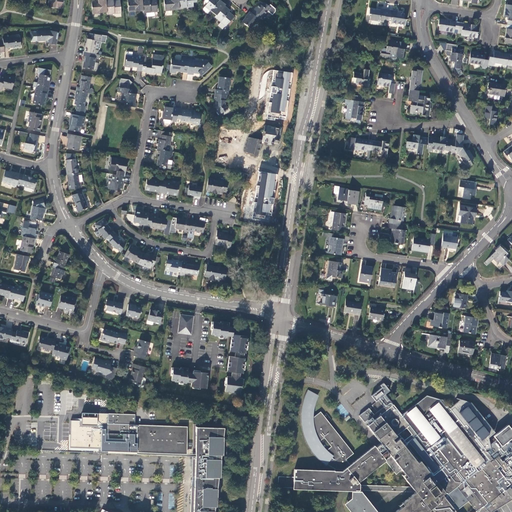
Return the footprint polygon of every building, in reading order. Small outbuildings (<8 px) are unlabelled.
[(63,9),(64,0),(49,0),(48,7),(63,9)] [(107,12),(106,0),(97,0),(98,0),(92,1),(93,14),(107,12)] [(106,0),(107,12),(107,14),(121,13),(120,0),(114,1),(113,0),(106,0)] [(136,12),(143,11),(142,0),(128,0),(129,12),(136,12)] [(142,0),(143,11),(143,13),(146,13),(154,12),(157,12),(156,0),(142,0)] [(163,0),(165,11),(179,10),(179,8),(178,0),(163,0)] [(224,6),(225,5),(221,0),(220,2),(217,0),(205,0),(205,1),(208,3),(206,6),(216,15),(224,6)] [(258,19),(259,19),(261,16),(263,17),(268,11),(271,13),(273,9),(264,2),(262,6),(260,4),(254,10),(251,12),(258,19)] [(216,15),(215,17),(226,26),(234,17),(229,12),(230,11),(224,6),(216,15)] [(383,20),(387,21),(388,17),(389,10),(378,7),(378,9),(370,8),(369,14),(370,14),(369,20),(383,22),(383,20)] [(397,11),(389,10),(388,17),(392,17),(391,23),(405,25),(406,19),(404,18),(404,14),(403,12),(400,14),(400,16),(396,15),(397,11)] [(251,12),(250,11),(247,14),(248,15),(243,21),(250,28),(258,19),(251,12)] [(455,29),(458,30),(459,23),(453,22),(454,21),(439,19),(438,24),(440,24),(439,30),(454,32),(455,29)] [(459,23),(458,30),(462,30),(461,35),(477,38),(479,33),(476,32),(477,25),(459,23)] [(37,32),(32,32),(32,41),(38,41),(48,41),(48,43),(57,45),(59,32),(50,31),(37,31),(37,32)] [(104,35),(92,34),(91,34),(94,35),(92,40),(89,39),(87,48),(86,48),(86,52),(99,54),(100,51),(96,50),(98,41),(102,42),(104,35)] [(7,36),(3,36),(4,41),(5,49),(10,49),(10,48),(14,47),(14,48),(22,47),(21,38),(17,38),(16,36),(8,38),(7,36)] [(389,46),(387,46),(386,49),(382,48),(381,52),(381,55),(382,57),(389,58),(390,53),(396,54),(395,57),(402,58),(404,49),(406,43),(391,40),(389,46)] [(450,56),(450,61),(455,62),(454,68),(460,69),(463,50),(457,49),(457,45),(446,44),(445,53),(447,56),(450,56)] [(489,54),(488,59),(488,66),(494,67),(496,64),(506,65),(508,54),(494,51),(494,55),(489,54)] [(86,52),(85,52),(84,57),(85,57),(83,68),(94,70),(95,62),(96,58),(99,59),(100,55),(99,54),(86,52)] [(471,52),(469,64),(481,65),(482,68),(487,69),(488,66),(488,59),(485,59),(485,55),(476,54),(476,52),(471,52)] [(144,61),(143,71),(147,71),(147,73),(155,74),(156,72),(157,72),(157,73),(162,74),(164,60),(165,56),(160,55),(159,59),(154,59),(153,63),(147,62),(147,61),(144,61)] [(144,61),(144,60),(139,59),(140,57),(127,56),(126,66),(131,67),(132,66),(138,67),(138,70),(143,71),(144,61)] [(195,59),(190,58),(190,60),(188,73),(188,75),(195,75),(195,73),(201,74),(203,76),(212,67),(210,63),(195,61),(195,59)] [(188,73),(190,60),(184,59),(183,62),(173,60),(171,72),(177,73),(177,71),(188,73)] [(368,80),(369,70),(364,69),(363,73),(355,72),(354,78),(357,78),(356,83),(366,85),(367,80),(368,80)] [(275,120),(275,118),(286,120),(286,116),(292,73),(274,70),(267,119),(275,120)] [(412,71),(410,89),(417,90),(418,87),(420,87),(423,71),(416,70),(416,71),(412,71)] [(394,93),(396,83),(392,82),(393,75),(382,73),(381,80),(378,79),(377,85),(389,87),(389,93),(394,93)] [(5,76),(1,75),(1,78),(0,79),(0,89),(1,89),(3,85),(12,88),(16,77),(6,74),(5,76)] [(37,88),(50,90),(50,86),(49,85),(51,77),(40,75),(39,83),(35,83),(34,87),(37,88)] [(78,87),(77,91),(89,93),(92,94),(93,89),(90,89),(92,78),(82,76),(79,87),(78,87)] [(216,90),(216,95),(226,96),(231,97),(231,94),(229,93),(229,92),(231,80),(221,78),(220,83),(221,83),(220,86),(219,86),(218,90),(216,90)] [(504,85),(488,83),(487,88),(489,88),(488,94),(504,97),(505,91),(503,90),(504,85)] [(127,103),(126,106),(137,108),(138,104),(135,103),(136,95),(133,94),(133,91),(130,90),(131,86),(121,84),(120,88),(123,88),(122,93),(124,94),(123,102),(127,103)] [(48,96),(50,90),(37,88),(34,104),(45,106),(48,95),(48,96)] [(418,95),(419,91),(417,90),(410,89),(408,101),(415,102),(414,106),(410,105),(409,113),(412,114),(413,111),(422,113),(422,116),(427,116),(429,108),(432,109),(433,105),(429,104),(430,97),(418,95)] [(89,93),(77,91),(76,95),(75,105),(78,105),(77,109),(86,112),(87,106),(85,106),(86,97),(88,98),(89,93)] [(226,96),(216,95),(215,101),(216,101),(216,106),(215,105),(214,109),(220,116),(225,112),(226,113),(229,110),(228,109),(229,108),(226,105),(226,96)] [(365,102),(354,100),(351,117),(356,118),(355,119),(361,120),(365,102)] [(501,108),(485,105),(484,119),(489,119),(488,125),(496,126),(498,112),(500,112),(501,108)] [(182,110),(182,109),(166,107),(164,119),(171,121),(171,122),(177,123),(177,119),(181,120),(182,110)] [(181,120),(181,122),(193,123),(193,125),(200,126),(201,115),(197,114),(197,112),(192,112),(192,113),(188,113),(188,111),(182,110),(181,120)] [(71,125),(70,130),(80,132),(81,127),(84,127),(86,117),(84,117),(82,116),(83,113),(76,111),(76,115),(72,114),(72,118),(73,119),(72,123),(71,125)] [(29,129),(41,132),(42,126),(42,125),(43,118),(42,118),(43,114),(31,112),(30,116),(31,116),(30,122),(29,129)] [(279,129),(264,127),(262,138),(257,137),(257,140),(248,138),(245,152),(258,156),(262,141),(265,142),(265,143),(274,145),(274,143),(277,143),(277,142),(280,143),(282,127),(279,127),(279,129)] [(170,147),(172,133),(170,133),(169,136),(160,135),(160,140),(159,140),(157,150),(169,152),(170,147)] [(37,152),(40,135),(31,134),(29,143),(26,143),(25,149),(28,150),(29,152),(32,153),(34,151),(37,152)] [(82,137),(68,134),(68,138),(69,139),(67,148),(79,151),(82,137)] [(423,145),(427,145),(428,138),(419,137),(419,135),(413,134),(412,142),(407,142),(406,147),(417,149),(416,154),(422,154),(423,145)] [(427,145),(426,151),(430,152),(434,150),(444,151),(444,150),(450,150),(451,145),(451,144),(447,144),(448,139),(445,138),(445,137),(440,136),(440,138),(428,137),(428,138),(427,145)] [(367,150),(371,150),(372,141),(350,137),(348,148),(367,151),(367,150)] [(451,145),(450,150),(450,154),(452,154),(453,150),(456,151),(456,153),(458,153),(466,167),(472,164),(470,161),(474,159),(469,150),(467,151),(463,144),(463,138),(456,139),(455,146),(451,145)] [(372,141),(371,150),(380,151),(380,156),(386,157),(389,142),(382,141),(382,142),(372,141)] [(173,157),(173,153),(169,152),(157,150),(157,151),(160,155),(161,155),(161,157),(160,157),(159,158),(157,165),(168,167),(168,165),(169,161),(173,161),(174,161),(174,157),(173,157)] [(66,170),(67,175),(78,173),(79,173),(78,168),(77,168),(76,159),(75,159),(75,154),(67,154),(66,160),(67,169),(66,170)] [(117,176),(125,177),(128,162),(117,160),(117,158),(112,157),(111,164),(110,164),(109,170),(118,171),(117,176)] [(13,186),(16,187),(17,185),(20,173),(12,171),(12,172),(6,171),(2,182),(13,185),(13,186)] [(261,218),(265,219),(265,215),(272,216),(278,174),(259,171),(252,219),(260,220),(261,218)] [(20,173),(17,185),(21,186),(21,185),(25,186),(25,187),(34,189),(37,178),(32,177),(32,178),(28,177),(28,176),(20,173)] [(78,173),(67,175),(70,189),(79,188),(78,183),(80,183),(78,173)] [(123,189),(125,177),(117,176),(114,175),(111,190),(117,191),(118,189),(123,189)] [(213,179),(209,178),(207,191),(210,191),(211,192),(215,193),(215,192),(217,192),(217,193),(222,194),(222,192),(226,193),(228,184),(223,183),(224,182),(213,180),(213,179)] [(145,190),(161,192),(163,181),(159,180),(159,182),(147,180),(145,190)] [(477,183),(460,180),(459,186),(464,187),(462,198),(469,198),(470,195),(475,196),(477,183)] [(163,181),(161,192),(177,195),(179,185),(167,183),(167,182),(163,181)] [(200,200),(201,197),(202,189),(189,186),(189,189),(186,189),(185,195),(195,197),(195,199),(200,200)] [(359,191),(340,188),(339,194),(338,199),(347,201),(347,203),(356,205),(359,191)] [(82,192),(72,195),(76,207),(75,208),(76,213),(87,210),(86,205),(82,192)] [(383,201),(382,201),(374,200),(369,199),(370,193),(366,192),(364,205),(368,206),(368,208),(381,210),(383,201)] [(33,206),(31,219),(42,221),(43,215),(42,215),(43,213),(44,213),(45,209),(45,207),(44,203),(44,202),(43,199),(33,202),(35,207),(33,206)] [(390,217),(389,223),(403,225),(404,220),(403,219),(405,207),(394,205),(392,218),(390,217)] [(476,207),(459,205),(458,214),(457,221),(459,222),(472,224),(473,214),(475,215),(476,207)] [(150,227),(153,214),(149,213),(149,214),(141,212),(135,211),(133,222),(139,223),(139,224),(146,225),(146,226),(150,227)] [(346,214),(334,212),(332,229),(342,230),(343,227),(344,227),(346,214)] [(171,223),(167,222),(168,220),(158,218),(159,215),(153,214),(150,227),(164,230),(163,234),(169,235),(170,233),(171,223)] [(170,233),(175,234),(176,229),(185,231),(184,233),(189,234),(191,221),(187,220),(186,221),(182,220),(177,219),(172,218),(172,220),(171,223),(170,233)] [(100,221),(95,225),(98,230),(94,233),(98,237),(101,234),(105,239),(113,231),(111,227),(110,228),(107,224),(107,223),(104,219),(100,222),(100,221)] [(189,234),(188,239),(192,239),(193,232),(202,233),(203,224),(196,223),(196,222),(191,221),(189,234)] [(24,237),(34,239),(36,229),(35,229),(36,225),(28,223),(27,227),(24,237)] [(403,225),(389,223),(388,227),(393,228),(391,242),(395,242),(395,244),(397,244),(398,243),(402,244),(404,230),(403,230),(403,225)] [(115,248),(120,253),(125,244),(122,242),(122,241),(117,236),(118,235),(113,231),(105,239),(111,245),(114,249),(115,248)] [(215,243),(234,247),(236,239),(229,237),(222,235),(223,234),(219,234),(219,232),(217,232),(215,243)] [(434,245),(435,234),(431,233),(430,239),(426,238),(426,239),(413,238),(412,249),(428,252),(429,245),(434,245)] [(458,237),(443,235),(442,246),(456,249),(458,237)] [(24,237),(23,236),(20,250),(31,253),(32,248),(32,247),(33,244),(35,244),(36,239),(34,239),(24,237)] [(344,239),(327,236),(327,239),(331,240),(329,253),(339,255),(341,242),(343,242),(344,239)] [(495,251),(484,263),(487,266),(493,259),(498,263),(499,263),(503,266),(508,261),(504,257),(508,253),(500,245),(495,250),(495,251)] [(123,258),(137,264),(142,254),(138,253),(136,252),(136,251),(128,247),(123,258)] [(55,258),(53,262),(65,266),(69,255),(59,251),(57,259),(55,258)] [(29,257),(18,254),(14,269),(25,272),(27,261),(28,261),(29,257)] [(153,268),(156,260),(156,259),(149,256),(148,258),(146,257),(146,256),(142,254),(137,264),(141,266),(149,270),(151,267),(153,268)] [(177,272),(180,273),(182,263),(179,262),(171,260),(171,261),(167,261),(165,271),(177,274),(177,272)] [(341,263),(329,261),(327,273),(333,274),(333,276),(342,278),(343,271),(340,270),(341,263)] [(65,266),(53,262),(52,267),(54,267),(50,276),(61,280),(63,275),(64,275),(66,271),(64,271),(65,267),(65,266)] [(180,273),(180,276),(184,277),(184,274),(197,277),(199,267),(186,264),(187,263),(182,262),(182,263),(180,273)] [(372,268),(361,266),(359,280),(365,281),(365,280),(370,281),(372,268)] [(226,270),(207,267),(205,277),(209,278),(208,280),(214,282),(214,283),(217,283),(218,282),(219,282),(220,280),(224,281),(226,270)] [(389,270),(381,268),(378,283),(383,283),(383,284),(391,286),(391,283),(394,283),(396,273),(388,272),(389,270)] [(416,274),(405,272),(402,287),(414,289),(416,274)] [(11,286),(0,283),(0,294),(4,295),(3,297),(8,298),(11,286)] [(11,286),(8,298),(13,299),(14,298),(23,300),(26,290),(16,288),(16,287),(11,286)] [(323,294),(321,305),(334,307),(335,296),(324,294),(324,290),(319,289),(319,293),(323,294)] [(499,292),(498,300),(511,302),(511,291),(508,291),(507,293),(499,292)] [(47,309),(48,306),(48,303),(51,304),(52,299),(51,299),(52,295),(51,295),(43,293),(43,292),(42,292),(41,295),(37,294),(37,293),(34,305),(47,308),(47,309)] [(452,306),(455,306),(465,308),(467,295),(457,293),(456,297),(454,297),(452,306)] [(60,295),(58,307),(65,309),(66,310),(69,311),(70,310),(73,311),(76,299),(60,295)] [(115,313),(117,302),(115,302),(115,303),(113,303),(113,302),(107,300),(106,305),(107,307),(106,310),(115,312),(115,313)] [(362,304),(345,301),(343,312),(360,315),(362,304)] [(376,305),(369,304),(369,308),(370,308),(369,318),(382,320),(384,310),(375,308),(376,305)] [(126,317),(138,319),(139,316),(141,315),(142,310),(133,308),(133,307),(128,306),(126,317)] [(160,325),(162,312),(157,310),(156,312),(154,312),(154,311),(150,310),(148,320),(154,322),(154,323),(160,325)] [(431,320),(431,325),(446,328),(448,313),(443,312),(443,314),(435,313),(433,320),(431,320)] [(191,335),(194,317),(181,315),(178,333),(191,335)] [(478,318),(465,316),(464,326),(465,327),(464,332),(474,333),(475,326),(477,326),(478,318)] [(227,337),(228,329),(228,325),(221,324),(213,323),(211,336),(215,336),(215,337),(226,339),(227,337)] [(12,331),(13,329),(3,327),(3,328),(0,327),(0,339),(2,340),(4,339),(6,339),(6,338),(10,338),(12,331)] [(233,338),(246,340),(246,338),(233,336),(234,330),(228,329),(227,337),(232,338),(233,338)] [(117,342),(124,345),(127,336),(119,333),(119,334),(104,330),(103,334),(102,334),(102,335),(101,341),(106,342),(106,341),(109,342),(110,341),(117,344),(117,342)] [(16,332),(12,331),(10,338),(10,341),(12,342),(19,344),(20,342),(26,344),(29,333),(24,332),(17,331),(16,332)] [(444,351),(449,352),(450,340),(446,339),(446,337),(430,334),(428,346),(444,349),(444,351)] [(55,343),(56,340),(49,338),(49,339),(40,337),(38,342),(40,342),(38,347),(44,348),(45,350),(49,351),(49,349),(53,351),(55,343)] [(235,354),(244,355),(246,355),(248,340),(246,340),(233,338),(232,346),(231,353),(235,354)] [(148,350),(150,343),(139,340),(137,348),(135,347),(133,356),(146,360),(148,355),(145,354),(146,351),(148,350)] [(474,343),(459,341),(457,351),(472,353),(474,343)] [(53,351),(52,355),(60,357),(60,358),(66,360),(67,355),(68,355),(70,348),(63,346),(63,345),(59,344),(59,345),(55,344),(55,343),(53,351)] [(498,355),(492,354),(490,367),(498,369),(498,367),(504,368),(506,355),(502,354),(498,354),(498,355)] [(228,373),(232,374),(240,375),(243,375),(245,360),(243,360),(244,357),(239,356),(239,359),(235,359),(230,358),(229,366),(228,373)] [(114,381),(117,369),(110,367),(111,364),(105,363),(105,362),(94,359),(92,369),(96,370),(95,373),(105,376),(105,378),(114,381)] [(129,382),(138,385),(140,386),(142,378),(143,373),(146,374),(147,369),(133,364),(131,369),(132,370),(130,377),(128,378),(127,380),(129,382)] [(186,384),(190,384),(190,380),(187,380),(187,374),(188,371),(180,370),(173,369),(171,382),(174,382),(174,383),(186,385),(186,384)] [(192,375),(191,384),(191,388),(206,390),(207,383),(205,383),(207,374),(200,374),(200,375),(193,374),(192,375)] [(225,393),(231,394),(232,393),(240,394),(241,388),(239,388),(240,380),(239,380),(240,376),(236,376),(235,379),(231,379),(227,378),(225,393)] [(372,396),(376,402),(378,400),(385,394),(390,391),(384,383),(381,386),(382,388),(372,396)] [(375,435),(380,442),(379,443),(378,442),(351,464),(346,459),(354,453),(345,442),(343,444),(327,424),(329,422),(321,411),(312,418),(313,412),(314,406),(315,401),(318,395),(308,390),(306,395),(305,399),(303,404),(302,409),(302,414),(302,419),(304,434),(306,439),(308,444),(311,449),(314,453),(318,457),(322,461),(326,464),(327,463),(331,466),(335,468),(335,471),(334,471),(334,470),(295,469),(294,477),(279,476),(278,487),(351,489),(351,491),(359,491),(359,490),(360,487),(360,483),(359,482),(391,456),(407,476),(405,478),(413,488),(412,489),(413,492),(414,493),(413,494),(415,496),(406,503),(404,500),(402,502),(404,505),(394,511),(377,511),(367,498),(366,499),(360,491),(352,491),(352,499),(345,504),(351,511),(494,511),(511,500),(511,438),(511,430),(508,425),(494,436),(496,439),(490,444),(490,449),(485,453),(450,408),(443,399),(426,395),(402,414),(394,404),(391,406),(388,401),(390,399),(385,394),(378,400),(384,407),(374,415),(369,418),(372,421),(367,425),(375,435)] [(488,437),(494,432),(471,402),(461,400),(450,408),(485,453),(490,449),(490,444),(488,437)] [(341,405),(337,408),(344,417),(348,413),(341,405)] [(369,418),(374,415),(369,408),(359,416),(364,422),(369,418)] [(100,413),(84,412),(84,418),(70,422),(70,436),(69,436),(68,451),(99,452),(100,450),(100,441),(101,441),(102,423),(99,423),(100,413)] [(186,455),(186,453),(187,426),(137,425),(135,425),(135,414),(109,413),(108,424),(102,423),(101,441),(100,441),(100,450),(107,451),(107,452),(107,453),(106,453),(186,456),(186,455)] [(223,436),(224,428),(198,427),(196,427),(196,426),(196,431),(195,449),(193,449),(193,444),(193,453),(192,455),(192,456),(192,457),(192,476),(194,477),(194,480),(191,479),(191,481),(191,484),(194,484),(194,487),(191,487),(190,511),(214,511),(214,510),(215,506),(216,506),(217,488),(217,484),(218,477),(220,477),(220,473),(220,459),(221,455),(223,455),(223,436)] [(278,487),(279,476),(220,473),(220,477),(218,477),(217,484),(278,487)] [(415,496),(413,494),(404,500),(406,503),(415,496)]
